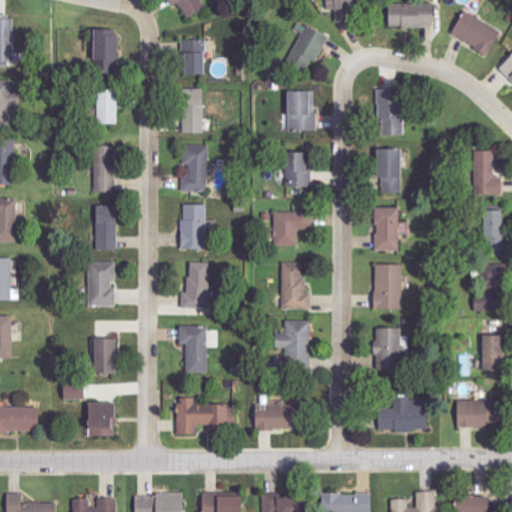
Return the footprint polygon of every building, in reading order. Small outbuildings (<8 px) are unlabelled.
[(165,0),(169,7),(178,2),(187,18),(204,10),(198,0),(165,0)] [(327,0),(328,10),(336,10),(336,22),(354,21),(353,11),(367,10),(366,0),(327,0)] [(432,28),(433,4),(388,3),(388,27),(432,28)] [(451,35),(488,55),(501,31),(464,11),(451,35)] [(0,15),(0,66),(15,66),(15,16),(0,15)] [(329,35),(300,21),(296,29),(303,33),(288,63),(309,74),(329,35)] [(117,30),(92,30),(93,74),(118,74),(117,30)] [(206,55),(206,40),(182,40),(183,76),(204,75),(203,55),(206,55)] [(511,55),(499,67),(511,80),(511,55)] [(0,126),(11,126),(11,106),(14,106),(13,80),(0,80),(0,126)] [(203,134),(204,90),(184,89),(183,133),(203,134)] [(382,135),(401,135),(401,90),(377,90),(378,120),(382,120),(382,135)] [(97,124),(117,125),(118,91),(98,91),(97,124)] [(287,92),(287,132),(316,132),(315,92),(287,92)] [(0,185),(23,185),(23,176),(15,176),(14,140),(0,140),(0,185)] [(209,192),(210,145),(185,145),(185,165),(190,165),(189,176),(183,176),(183,192),(209,192)] [(96,193),(116,192),(115,146),(95,147),(96,193)] [(401,149),(375,149),(376,180),(382,179),(382,194),(401,193),(401,149)] [(503,195),(502,178),(495,178),(495,151),(475,152),(476,195),(503,195)] [(304,153),(284,154),(285,188),(310,188),(310,171),(305,171),(304,153)] [(0,242),(17,242),(17,199),(0,198),(0,242)] [(208,205),(184,204),(183,249),(207,250),(208,205)] [(96,206),(97,250),(117,250),(117,206),(96,206)] [(376,252),(401,251),(400,208),(375,208),(376,252)] [(482,211),(483,238),(489,238),(490,249),(504,248),(503,211),(482,211)] [(298,247),(298,229),(309,230),(310,213),(276,212),(276,247),(298,247)] [(11,258),(0,258),(0,301),(18,301),(18,293),(12,293),(11,258)] [(90,306),(116,306),(115,281),(116,281),(116,262),(89,262),(90,306)] [(284,309),(312,309),(312,293),(306,293),(306,262),(284,262),(284,309)] [(183,308),(212,309),(212,263),(191,263),(190,293),(184,293),(183,308)] [(403,265),(375,265),(374,310),(402,310),(403,265)] [(0,358),(12,359),(11,317),(0,316),(0,358)] [(311,370),(313,321),(287,321),(287,341),(277,340),(277,349),(288,349),(287,370),(311,370)] [(186,344),(187,374),(209,373),(207,326),(180,328),(180,345),(186,344)] [(404,329),(375,329),(375,370),(404,370),(404,329)] [(504,336),(482,337),(483,371),(504,371),(504,336)] [(115,339),(93,340),(94,375),(116,375),(115,339)] [(86,400),(86,385),(65,385),(65,400),(86,400)] [(379,409),(379,431),(426,431),(426,400),(410,400),(410,397),(394,397),(394,409),(379,409)] [(234,406),(195,406),(195,399),(178,399),(178,435),(196,435),(196,428),(234,428),(234,406)] [(458,428),(487,428),(487,401),(458,400),(458,428)] [(88,403),(88,437),(114,437),(114,404),(88,403)] [(256,430),(297,430),(297,404),(256,405),(256,430)] [(38,408),(0,407),(0,432),(34,433),(34,423),(38,423),(38,408)] [(239,511),(240,497),(214,497),(214,492),(205,492),(204,511),(239,511)] [(438,511),(439,492),(419,492),(419,507),(411,507),(411,499),(394,499),(393,511),(438,511)] [(375,511),(375,493),(325,494),(325,511),(375,511)] [(6,511),(57,511),(58,502),(23,502),(23,494),(7,494),(6,511)] [(137,511),(186,511),(187,495),(138,494),(137,511)] [(458,495),(457,511),(494,511),(496,497),(458,495)] [(246,511),(299,511),(298,496),(245,503),(246,511)] [(99,499),(99,508),(91,508),(91,499),(74,499),(73,511),(117,511),(117,499),(99,499)]
